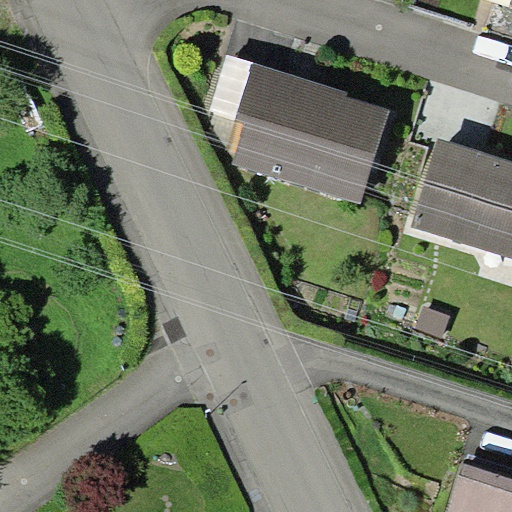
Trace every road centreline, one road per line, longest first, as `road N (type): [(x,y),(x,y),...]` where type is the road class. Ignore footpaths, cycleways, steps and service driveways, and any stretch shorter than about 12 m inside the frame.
road 1 (residential): [(231,329),(76,0)]
road 2 (residential): [(0,493),(231,329)]
road 3 (residential): [(241,0),(511,81)]
road 4 (residential): [(321,511),(231,329)]
